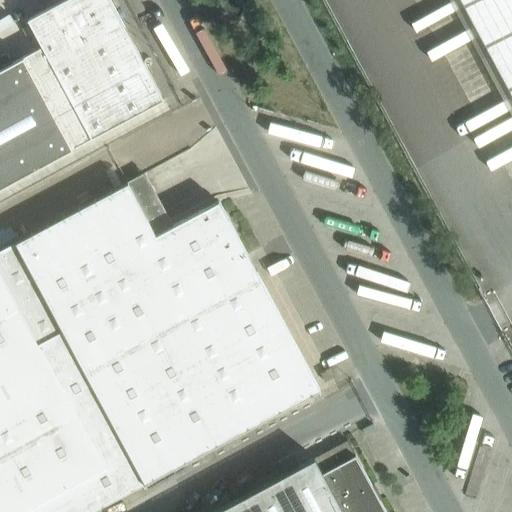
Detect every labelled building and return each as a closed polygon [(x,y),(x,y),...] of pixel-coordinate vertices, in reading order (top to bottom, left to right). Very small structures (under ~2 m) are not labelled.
[(110,0),(62,0),(28,18),(43,45),(91,137),(163,98),(110,0)] [(511,0),(462,0),(511,92),(511,0)] [(0,185),(91,137),(43,45),(0,68),(0,185)] [(320,388),(266,287),(219,200),(156,234),(128,181),(0,249),(0,272),(39,346),(65,333),(146,482),(320,388)] [(39,346),(0,272),(0,511),(90,511),(146,482),(65,333),(39,346)] [(334,376),(330,367),(320,372),(325,381),(334,376)] [(294,418),(285,423),(290,432),(299,427),(294,418)] [(387,511),(348,439),(210,511),(387,511)]
